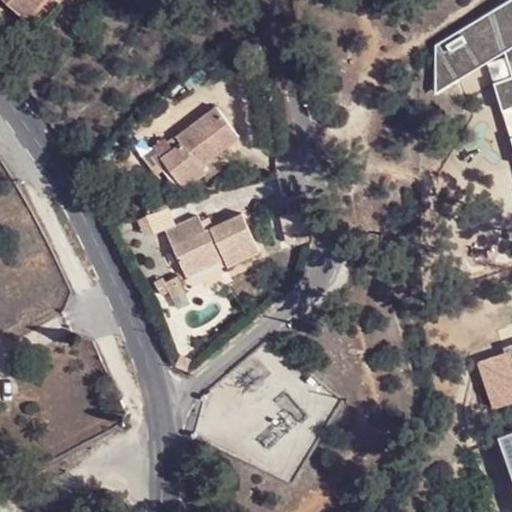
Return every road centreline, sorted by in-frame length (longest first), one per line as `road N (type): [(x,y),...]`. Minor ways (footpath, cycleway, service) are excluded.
road 1 (residential): [(160,424),(325,266),(270,0)]
road 2 (residential): [(160,424),(130,316),(62,186),(0,99)]
road 3 (residential): [(160,424),(10,511)]
